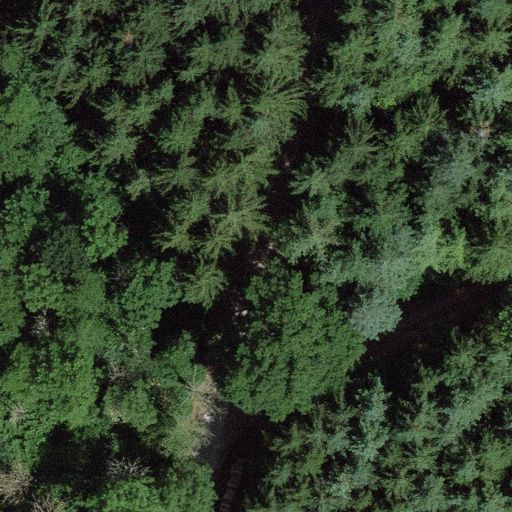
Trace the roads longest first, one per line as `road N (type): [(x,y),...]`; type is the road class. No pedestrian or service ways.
road 1 (track): [(193,511),(337,0)]
road 2 (track): [(225,399),(511,270)]
